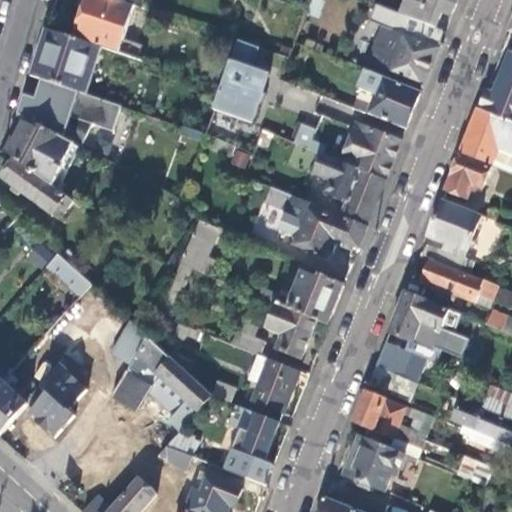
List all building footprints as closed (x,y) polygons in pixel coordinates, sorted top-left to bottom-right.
[(135,6),(117,0),(88,0),(73,38),(102,48),(119,54),(135,6)] [(454,9),(457,0),(405,0),(400,13),(436,27),(442,12),(446,13),(449,12),(451,11),(454,9)] [(399,12),(392,30),(383,26),(366,69),(421,91),(445,31),(436,27),(400,13),(399,12)] [(73,38),(46,29),(31,73),(76,89),(86,93),(102,48),(73,38)] [(511,51),(511,40),(507,39),(503,48),(511,51)] [(252,124),(276,53),(238,41),(213,111),(252,124)] [(511,54),(510,54),(495,91),(488,88),(479,109),(511,122),(511,54)] [(407,128),(421,91),(366,69),(359,87),(377,94),(369,113),(407,128)] [(76,89),(31,73),(18,113),(45,128),(61,132),(76,89)] [(511,122),(479,109),(461,153),(511,173),(511,122)] [(45,128),(18,113),(6,150),(16,158),(44,179),(58,155),(65,159),(73,143),(45,128)] [(301,123),(293,143),(311,150),(319,130),(301,123)] [(386,178),(402,140),(358,123),(343,161),(386,178)] [(235,147),(204,135),(201,145),(231,157),(235,147)] [(370,220),(386,178),(343,161),(322,153),(314,174),(333,181),(328,195),(353,204),(350,212),(370,220)] [(491,167),(460,155),(446,190),(468,199),(474,184),(483,188),(491,167)] [(75,202),(44,179),(16,158),(2,176),(54,214),(59,207),(67,213),(75,202)] [(312,204),(290,195),(284,210),(287,216),(280,232),(288,236),(293,223),(297,225),(300,218),(305,220),(312,204)] [(480,217),(442,201),(426,242),(465,257),(480,217)] [(337,214),(312,204),(305,220),(300,218),(297,225),(293,223),(288,236),(298,239),(295,245),(327,255),(334,237),(360,247),(368,226),(347,217),(345,223),(335,219),(337,214)] [(232,234),(199,222),(178,264),(191,269),(200,273),(217,237),(230,242),(232,234)] [(465,257),(426,242),(420,255),(469,274),(475,260),(465,257)] [(45,268),(51,249),(34,243),(27,262),(45,268)] [(81,294),(92,283),(59,252),(48,264),(81,294)] [(422,281),(490,308),(498,287),(430,260),(422,281)] [(191,269),(178,264),(156,315),(168,319),(191,269)] [(329,323),(345,284),(321,275),(320,279),(303,272),(294,295),(282,291),(277,303),(318,319),(329,323)] [(407,290),(390,333),(433,350),(435,346),(462,357),(469,338),(455,332),(462,314),(431,302),(431,300),(407,290)] [(318,319),(277,303),(270,323),(280,328),(279,332),(285,334),(279,350),(302,359),(318,319)] [(492,310),(487,323),(511,333),(511,307),(499,303),(496,312),(492,310)] [(108,349),(131,368),(110,393),(133,412),(144,398),(180,427),(211,390),(129,323),(108,349)] [(188,328),(178,323),(164,350),(172,358),(188,328)] [(246,324),(237,347),(258,354),(259,355),(264,342),(254,338),(258,328),(246,324)] [(376,366),(402,376),(412,352),(386,342),(376,366)] [(412,352),(402,376),(417,382),(427,358),(412,352)] [(283,414),(299,371),(272,360),(259,355),(258,354),(249,377),(260,382),(252,402),(283,414)] [(20,412),(54,437),(90,387),(56,363),(20,412)] [(0,365),(0,382),(4,379),(10,372),(2,364),(0,365)] [(411,401),(419,383),(417,382),(402,376),(376,366),(369,384),(411,401)] [(511,391),(491,384),(482,407),(511,418),(511,391)] [(388,398),(367,390),(355,421),(394,437),(390,446),(406,452),(418,457),(426,439),(416,436),(419,429),(400,422),(406,408),(387,401),(388,398)] [(511,418),(482,407),(463,399),(455,419),(466,424),(506,439),(511,441),(511,418)] [(256,481),(280,422),(236,405),(229,423),(231,424),(243,428),(232,455),(227,469),(256,480),(256,481)] [(422,421),(425,414),(413,409),(410,415),(422,421)] [(416,436),(426,439),(433,417),(425,414),(422,421),(419,429),(416,436)] [(243,428),(231,424),(220,451),(232,455),(243,428)] [(506,439),(466,424),(461,438),(498,453),(506,439)] [(178,432),(166,445),(171,447),(187,453),(193,438),(178,432)] [(406,452),(390,446),(360,435),(345,475),(386,491),(393,473),(397,475),(406,452)] [(497,466),(511,442),(511,441),(506,439),(498,453),(492,464),(497,466)] [(486,483),(497,466),(492,464),(465,454),(457,472),(486,483)] [(229,511),(245,485),(206,463),(177,511),(229,511)] [(138,474),(108,502),(99,493),(80,511),(81,511),(140,511),(158,495),(138,474)] [(365,511),(325,496),(318,511),(365,511)]
